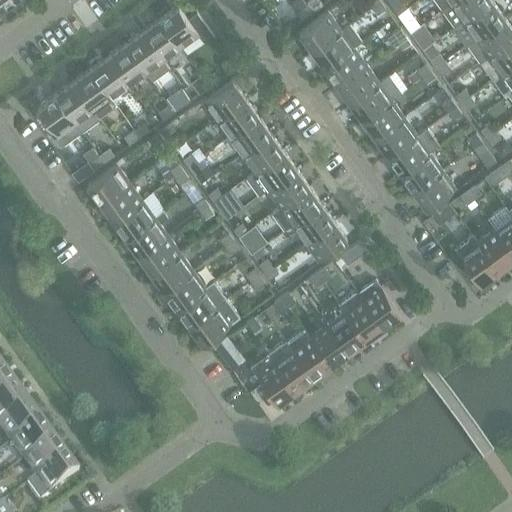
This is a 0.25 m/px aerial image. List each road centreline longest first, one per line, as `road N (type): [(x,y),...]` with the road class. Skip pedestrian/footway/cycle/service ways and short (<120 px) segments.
road 1 (residential): [(443,306),(398,238),(384,199),(285,58),(263,50),(227,0)]
road 2 (residential): [(218,426),(0,136)]
road 3 (residential): [(218,426),(267,439),(443,306)]
road 4 (residential): [(97,511),(218,426)]
